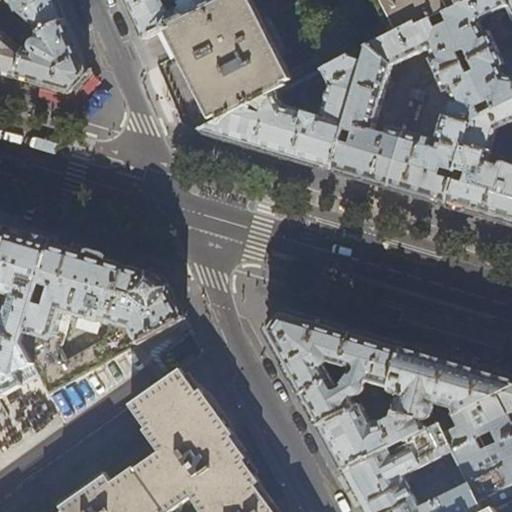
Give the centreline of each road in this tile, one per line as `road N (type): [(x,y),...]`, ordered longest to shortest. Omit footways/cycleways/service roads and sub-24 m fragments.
road 1 (primary): [(180,207),(511,305)]
road 2 (residential): [(328,511),(226,322),(216,279),(180,207)]
road 3 (residential): [(180,207),(96,0)]
road 4 (primary): [(0,155),(180,207)]
